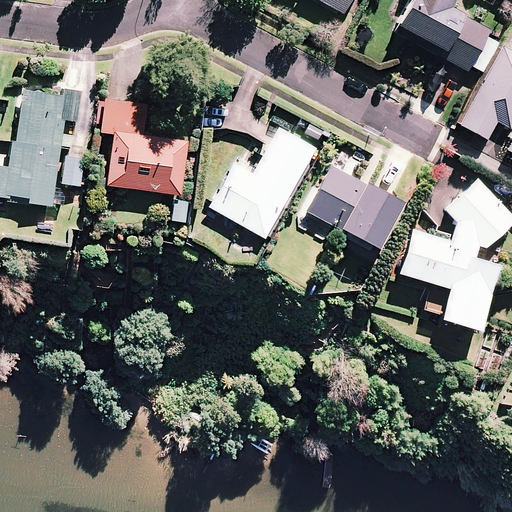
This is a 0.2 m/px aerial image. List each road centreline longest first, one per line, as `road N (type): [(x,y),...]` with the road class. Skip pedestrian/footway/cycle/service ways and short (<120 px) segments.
road 1 (residential): [(420,135),(172,7)]
road 2 (residential): [(0,12),(99,23),(172,7)]
